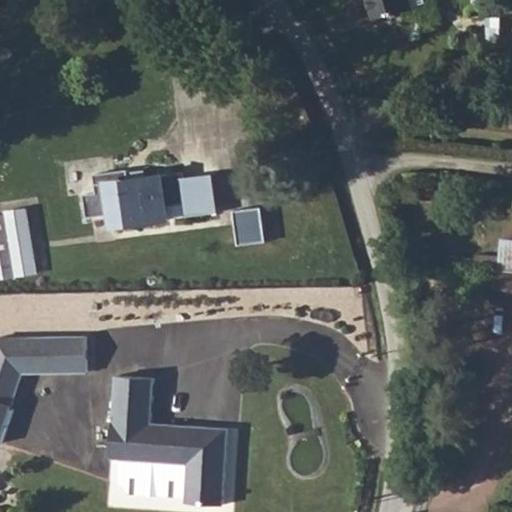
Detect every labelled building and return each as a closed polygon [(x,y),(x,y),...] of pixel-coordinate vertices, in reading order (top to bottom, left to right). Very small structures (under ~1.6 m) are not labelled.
[(384,0),(390,19),(426,9),(439,5),(437,0),(384,0)] [(196,218),(190,181),(189,175),(134,184),(132,173),(99,178),(102,196),(90,198),(93,221),(118,217),(120,230),(196,218)] [(220,176),(190,181),(196,218),(226,214),(220,176)] [(237,209),(241,242),(268,239),(264,205),(237,209)] [(11,210),(23,275),(41,272),(29,206),(11,210)] [(100,338),(11,340),(0,370),(0,443),(12,448),(36,376),(100,376),(100,338)] [(200,505),(239,507),(244,429),(167,424),(169,380),(130,378),(125,460),(203,465),(200,505)]
